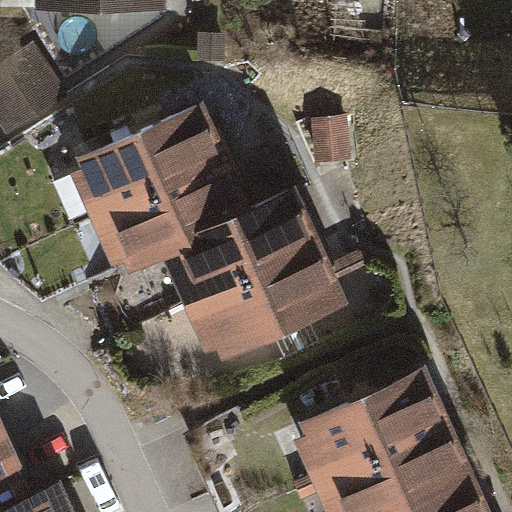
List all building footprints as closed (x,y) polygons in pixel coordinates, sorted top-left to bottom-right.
[(227,29),(198,29),(197,55),(226,55),(227,29)] [(66,88),(33,35),(0,56),(0,119),(5,127),(66,88)] [(66,163),(89,212),(226,149),(198,89),(73,147),(78,157),(66,163)] [(347,111),(312,112),(314,153),(349,151),(347,111)] [(245,190),(226,149),(89,212),(110,257),(122,252),(127,263),(161,248),(198,231),(191,216),(245,190)] [(161,248),(185,298),(319,236),(289,170),(245,190),(191,216),(198,231),(161,248)] [(332,264),(319,236),(185,298),(212,357),(346,295),(332,264)] [(292,429),(310,469),(448,409),(443,399),(424,354),(296,409),(302,424),(292,429)] [(0,438),(11,434),(0,409),(0,438)] [(366,511),(473,466),(455,424),(448,409),(310,469),(328,511),(366,511)] [(0,490),(30,477),(11,434),(0,438),(0,490)] [(0,511),(78,511),(58,465),(30,477),(0,490),(0,511)] [(492,511),(492,510),(473,466),(366,511),(492,511)]
